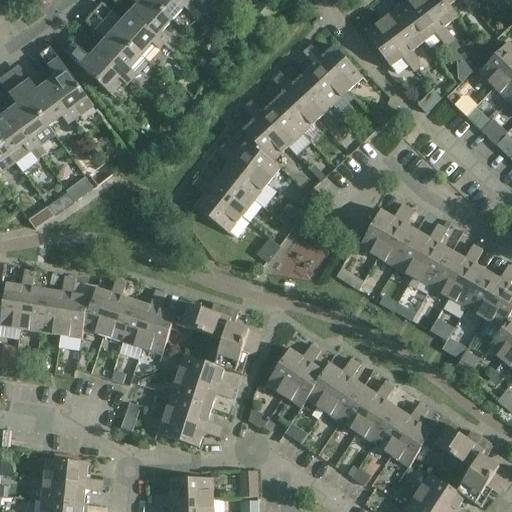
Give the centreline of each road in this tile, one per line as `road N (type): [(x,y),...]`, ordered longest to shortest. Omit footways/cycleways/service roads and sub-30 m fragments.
road 1 (residential): [(511,210),(314,0)]
road 2 (residential): [(511,249),(385,165),(343,205)]
road 3 (residential): [(287,473),(252,450),(129,473)]
road 4 (residential): [(129,473),(93,433),(0,422)]
